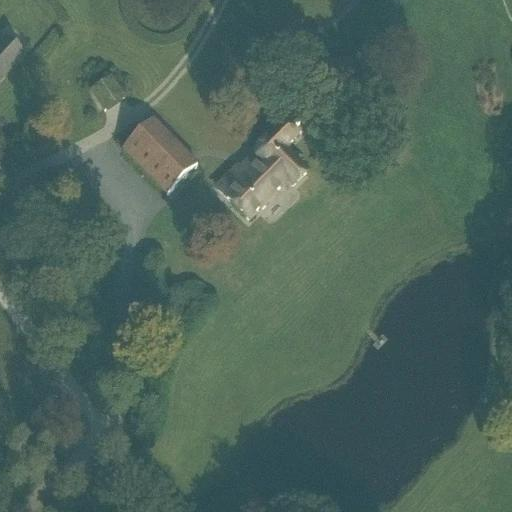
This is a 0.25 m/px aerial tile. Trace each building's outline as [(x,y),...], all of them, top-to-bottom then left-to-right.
[(5,30),(0,34),(0,82),(29,54),(5,30)] [(102,84),(95,89),(113,112),(127,100),(109,78),(113,76),(95,54),(85,62),(102,84)] [(316,57),(316,86),(362,86),(362,57),(316,57)] [(311,121),(294,103),(211,183),(251,225),(311,167),(288,143),(311,121)] [(148,123),(121,150),(168,197),(195,170),(148,123)]
